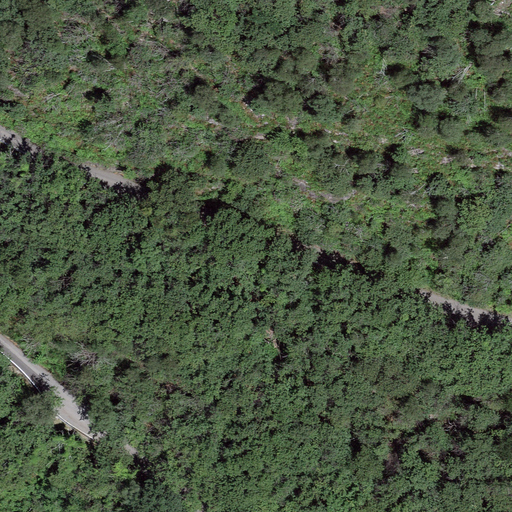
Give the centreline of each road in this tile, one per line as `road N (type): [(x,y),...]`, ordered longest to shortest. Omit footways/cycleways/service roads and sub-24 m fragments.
road 1 (unclassified): [(0,129),(63,164),(511,324)]
road 2 (unclassified): [(206,511),(0,342)]
